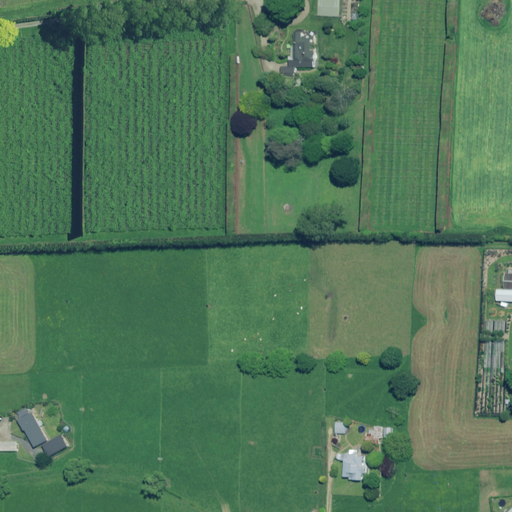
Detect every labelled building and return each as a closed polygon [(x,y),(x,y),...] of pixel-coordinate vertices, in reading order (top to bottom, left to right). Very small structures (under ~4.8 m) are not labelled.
[(308,33),(296,33),(295,40),(294,40),(293,61),(291,61),(291,68),(283,68),(283,78),(295,79),(296,67),(316,67),(317,51),(314,51),(314,39),(308,39),(308,33)] [(511,290),(499,290),(499,301),(511,301),(511,290)] [(50,440),(34,413),(21,421),(27,431),(28,431),(37,447),(50,440)] [(348,423),(338,422),(337,433),(347,434),(348,423)] [(370,434),(368,434),(367,445),(381,445),(381,438),(384,438),(384,427),(377,426),(376,430),(371,430),(370,434)] [(71,447),(64,435),(45,445),(52,457),(71,447)] [(19,442),(0,442),(0,450),(19,451),(19,442)] [(365,456),(354,456),(354,460),(346,460),(346,478),(352,478),(352,480),(364,480),(364,474),(369,474),(369,466),(364,466),(365,456)]
